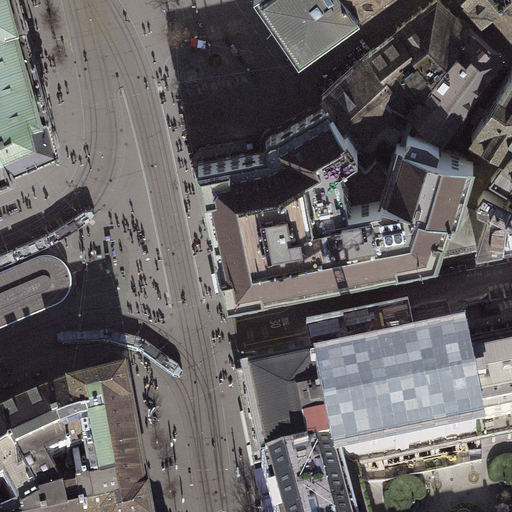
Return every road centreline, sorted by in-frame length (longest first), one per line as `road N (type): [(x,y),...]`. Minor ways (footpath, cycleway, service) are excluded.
road 1 (residential): [(218,511),(194,340),(511,274)]
road 2 (residential): [(403,0),(308,68),(296,68),(249,0)]
